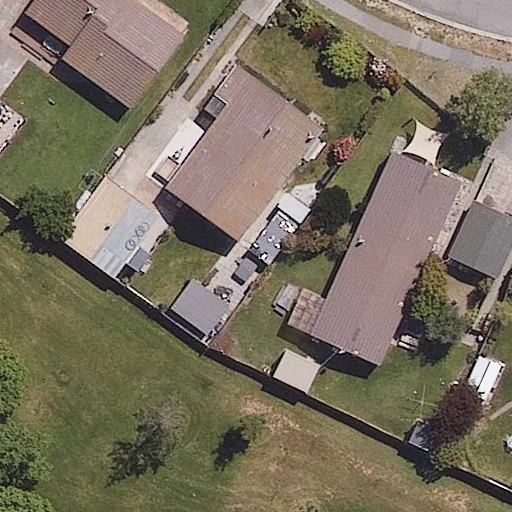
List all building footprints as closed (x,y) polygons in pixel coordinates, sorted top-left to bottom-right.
[(34,0),(28,8),(75,43),(66,55),(132,105),(188,30),(148,0),(34,0)] [(329,118),(248,61),(165,178),(245,235),(329,118)] [(464,178),(391,146),(311,333),(385,364),(464,178)] [(163,212),(108,173),(65,234),(120,273),(163,212)] [(511,258),(511,213),(478,199),(455,252),(506,273),(511,258)] [(245,277),(223,263),(189,315),(210,329),(245,277)]
